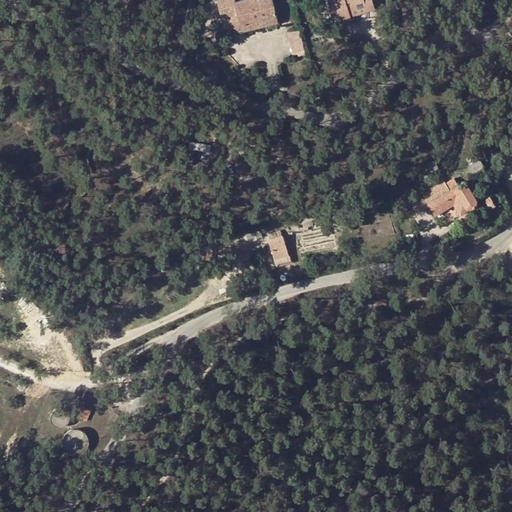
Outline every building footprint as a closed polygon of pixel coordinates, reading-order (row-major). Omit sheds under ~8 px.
[(241,32),(278,23),(272,0),(244,0),(236,2),(235,0),(218,0),(217,0),(226,36),(241,32)] [(335,4),(337,10),(341,20),(351,17),(350,12),(366,6),(368,11),(376,9),(372,0),(327,0),(330,6),(335,4)] [(350,12),(351,17),(368,11),(366,6),(350,12)] [(300,59),(299,57),(299,51),(298,42),(285,43),(286,59),(300,59)] [(208,153),(208,143),(192,141),(191,152),(208,153)] [(438,164),(434,156),(425,161),(429,168),(438,164)] [(460,200),(467,209),(468,210),(471,209),(473,208),(475,206),(476,203),(477,200),(476,198),(466,182),(459,187),(453,178),(443,184),(442,181),(421,194),(435,215),(453,204),(460,200)] [(484,200),(490,209),(496,205),(489,196),(484,200)] [(453,204),(460,214),(467,209),(460,200),(453,204)] [(282,227),(270,229),(272,242),(284,240),(282,227)] [(84,403),(76,400),(73,408),(81,411),(84,403)] [(62,426),(65,425),(67,423),(69,421),(69,418),(69,415),(68,412),(66,410),(63,408),(60,408),(57,408),(54,410),(52,412),(51,415),(51,418),(52,421),(53,424),(56,425),(59,426),(62,426)] [(87,435),(84,432),(80,430),(76,429),(71,430),(67,432),(64,435),(62,439),(62,444),(63,448),(65,452),(69,454),(73,456),(78,456),(82,454),(85,452),(88,448),(89,444),(88,439),(87,435)]
